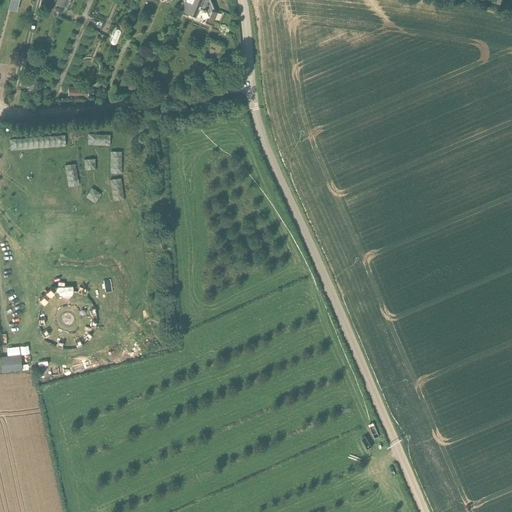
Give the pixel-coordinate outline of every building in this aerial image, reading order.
[(11,0),(9,8),(18,10),(20,0),(11,0)] [(186,0),(185,4),(183,9),(182,11),(195,16),(197,9),(204,12),(205,11),(208,17),(209,18),(219,22),(222,15),(214,11),(209,0),(186,0)] [(136,83),(128,83),(128,91),(136,91),(136,83)] [(88,89),(68,87),(68,97),(87,98),(88,89)] [(20,355),(1,357),(0,357),(0,358),(2,373),(22,370),(28,369),(28,365),(21,365),(20,355)]
